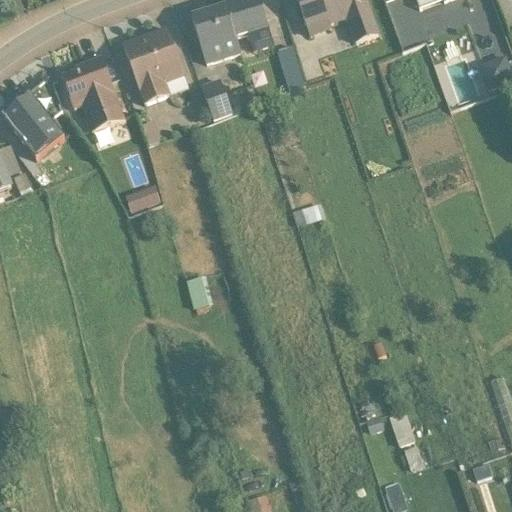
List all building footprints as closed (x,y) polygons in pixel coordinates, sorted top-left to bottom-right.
[(352,0),(292,0),(310,50),(333,43),(331,39),(346,33),(355,57),(380,48),(364,3),(355,6),(352,0)] [(389,0),(393,9),(415,1),(421,19),(442,12),(443,15),(471,5),(469,0),(389,0)] [(259,8),(226,18),(237,52),(248,49),(254,65),(274,58),(259,8)] [(192,31),(209,77),(241,66),(226,18),(192,31)] [(418,37),(397,45),(403,63),(425,55),(418,37)] [(185,89),(167,41),(122,57),(144,117),(171,108),(189,101),(185,89)] [(306,98),(292,59),(277,64),(290,103),(306,98)] [(492,74),(479,78),(488,104),(511,95),(511,84),(506,68),(492,74)] [(77,84),(61,89),(74,121),(82,119),(93,145),(126,133),(101,70),(75,80),(77,84)] [(202,98),(215,133),(232,126),(219,92),(202,98)] [(62,125),(48,93),(2,129),(37,172),(65,150),(51,133),(62,125)] [(152,134),(141,138),(150,158),(161,153),(152,134)] [(2,204),(12,200),(9,193),(7,189),(21,184),(11,157),(0,161),(0,215),(6,214),(2,204)] [(34,203),(26,186),(14,191),(22,208),(34,203)] [(158,199),(146,204),(150,216),(162,212),(161,208),(158,199)] [(294,225),(293,226),(297,239),(325,229),(321,216),(294,225)] [(205,289),(187,294),(194,321),(212,316),(205,289)] [(487,387),(511,456),(511,455),(511,407),(503,381),(487,387)] [(389,424),(399,453),(415,447),(405,418),(389,424)] [(381,423),(366,428),(368,438),(384,434),(381,423)] [(403,455),(411,477),(423,473),(416,451),(403,455)] [(468,492),(477,489),(472,472),(462,476),(468,492)] [(511,474),(499,479),(508,505),(511,503),(511,474)] [(246,511),(268,511),(266,500),(245,506),(246,511)]
